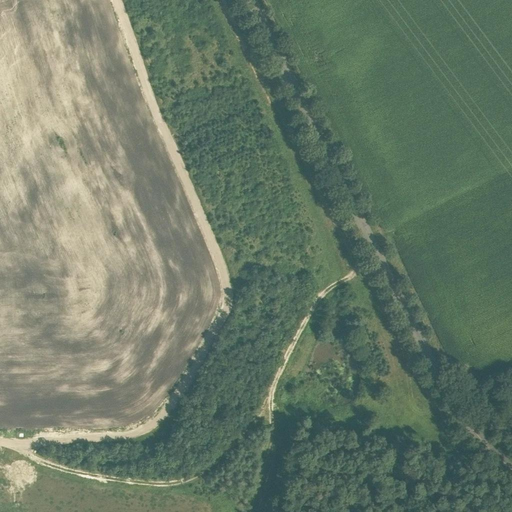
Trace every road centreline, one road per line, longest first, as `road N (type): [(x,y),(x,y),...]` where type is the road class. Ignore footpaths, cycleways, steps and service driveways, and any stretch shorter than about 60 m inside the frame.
road 1 (track): [(118,0),(225,278),(228,316),(176,405),(140,439),(14,449),(66,475),(158,486),(179,483),(208,463),(267,405),(338,253),(220,0)]
road 2 (unclassified): [(511,478),(470,436),(247,0)]
